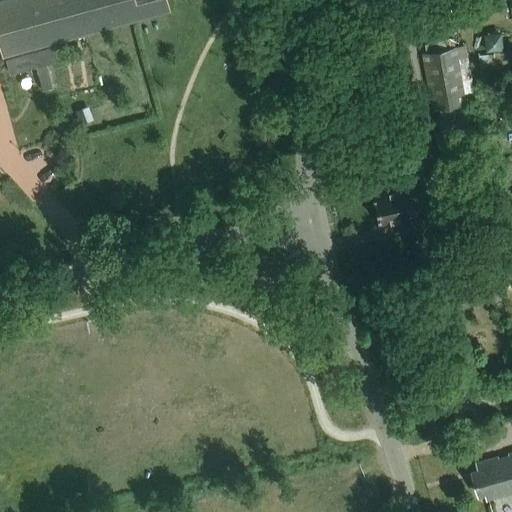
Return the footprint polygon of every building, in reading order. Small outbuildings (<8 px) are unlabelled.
[(0,45),(3,58),(168,13),(164,0),(3,0),(0,1),(0,45)] [(498,0),(460,0),(464,17),(500,10),(498,0)] [(403,46),(400,19),(379,21),(382,49),(403,46)] [(510,46),(509,28),(489,30),(490,47),(510,46)] [(455,46),(420,52),(431,108),(440,107),(459,103),(466,102),(455,46)] [(48,49),(5,60),(11,86),(55,75),(48,49)] [(507,51),(479,54),(481,72),(496,70),(496,76),(509,75),(507,51)] [(459,103),(440,107),(442,135),(461,134),(459,103)] [(88,109),(78,112),(82,123),(92,120),(88,109)] [(433,160),(427,130),(411,133),(417,163),(433,160)] [(414,211),(433,207),(430,191),(411,195),(408,185),(370,194),(377,225),(416,217),(414,211)] [(463,394),(459,380),(449,383),(453,397),(463,394)] [(499,462),(498,457),(475,464),(477,470),(471,472),(478,495),(484,493),(486,500),(508,493),(508,494),(511,492),(511,452),(508,454),(509,459),(499,462)]
